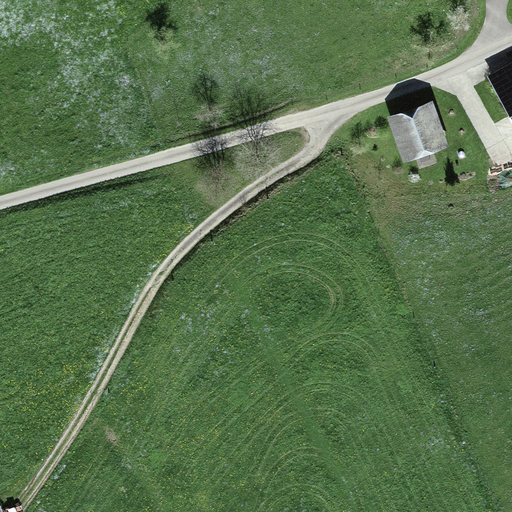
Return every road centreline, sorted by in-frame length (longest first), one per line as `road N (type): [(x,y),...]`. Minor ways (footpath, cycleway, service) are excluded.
road 1 (unclassified): [(0,204),(337,110),(511,41)]
road 2 (track): [(17,511),(176,254),(305,154),(337,110)]
